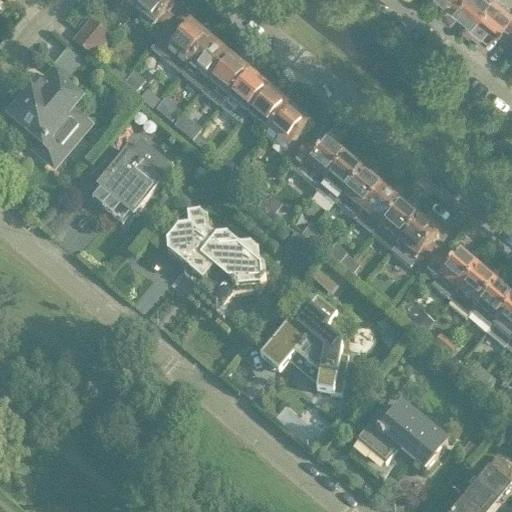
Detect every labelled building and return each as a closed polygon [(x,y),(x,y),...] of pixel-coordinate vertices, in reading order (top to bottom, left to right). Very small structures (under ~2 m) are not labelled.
[(118,0),(109,0),(120,9),(124,4),(118,0)] [(135,14),(146,0),(118,0),(124,4),(135,14)] [(146,0),(135,14),(155,30),(149,36),(160,45),(177,24),(167,16),(175,7),(167,0),(146,0)] [(452,0),(450,2),(448,5),(459,14),(461,12),(469,19),(485,0),(452,0)] [(511,6),(504,0),(485,0),(469,19),(467,21),(478,30),(480,28),(489,35),(501,22),(510,30),(511,27),(511,6)] [(177,24),(160,45),(152,54),(182,79),(209,46),(200,38),(200,34),(191,26),(186,32),(177,24)] [(91,25),(82,36),(102,53),(111,42),(91,25)] [(74,45),(94,62),(102,53),(82,36),(74,45)] [(218,53),(209,46),(182,79),(202,96),(231,60),(223,53),(218,53)] [(68,53),(52,71),(72,88),(88,70),(68,53)] [(222,112),(249,79),(240,71),(239,67),(231,60),(202,96),(222,112)] [(115,73),(112,77),(124,87),(127,83),(127,79),(119,72),(115,73)] [(134,78),(126,87),(137,97),(145,88),(134,78)] [(80,103),(51,79),(35,98),(32,96),(11,120),(11,121),(12,122),(14,124),(42,148),(40,151),(40,159),(49,167),(58,166),(60,163),(91,128),(72,112),(80,103)] [(249,119),(271,93),(262,86),(258,87),(249,79),(222,112),(241,129),(249,119)] [(279,100),(271,93),(249,119),(269,137),(289,113),(279,105),(279,100)] [(148,94),(141,102),(153,112),(159,106),(160,104),(148,94)] [(166,105),(157,116),(171,127),(179,116),(166,105)] [(298,120),(289,113),(269,137),(288,152),(283,159),(294,167),(311,147),(301,138),(311,127),(302,119),(298,120)] [(184,131),(181,135),(193,146),(199,140),(188,131),(184,131)] [(161,184),(175,168),(141,139),(127,156),(131,159),(103,192),(104,193),(94,205),(124,229),(133,218),(135,219),(163,185),(161,184)] [(218,156),(199,140),(193,146),(213,162),(218,156)] [(324,189),(349,160),(337,150),(336,152),(327,145),(320,154),(311,147),(294,167),(302,175),(299,178),(318,194),(324,188),(324,189)] [(358,167),(349,160),(324,189),(342,203),(365,176),(357,169),(358,167)] [(224,164),(221,169),(233,179),(237,175),(236,171),(228,164),(224,164)] [(373,183),(365,176),(342,203),(360,219),(385,190),(374,181),(373,183)] [(252,186),(245,196),(258,208),(265,198),(252,186)] [(395,198),(385,190),(360,219),(379,234),(402,207),(394,200),(395,198)] [(277,209),(268,201),(262,209),(271,217),(277,209)] [(410,214),(402,207),(379,234),(374,241),(392,256),(422,220),(411,212),(410,214)] [(267,286),(266,274),(261,270),(260,268),(260,269),(259,259),(259,258),(258,258),(252,253),(252,252),(251,252),(251,253),(241,254),(241,253),(240,253),(229,244),(229,242),(227,243),(218,244),(216,244),(209,237),(208,226),(200,219),(188,220),(189,232),(179,233),(178,233),(178,234),(168,246),(167,246),(167,247),(168,247),(169,257),(168,257),(168,258),(170,258),(185,270),(185,282),(216,308),(217,319),(218,319),(233,301),(256,299),(260,294),(262,293),(261,292),(267,286)] [(432,229),(422,220),(392,256),(411,272),(415,266),(426,275),(442,256),(431,247),(439,238),(430,231),(432,229)] [(311,229),(303,238),(308,242),(316,234),(311,229)] [(316,234),(308,242),(315,248),(323,239),(316,234)] [(128,244),(120,253),(127,259),(134,250),(128,244)] [(453,265),(443,258),(442,256),(426,275),(437,284),(432,290),(452,306),(481,271),(470,261),(469,263),(460,256),(453,265)] [(347,260),(340,269),(346,274),(353,265),(347,260)] [(353,265),(346,274),(352,279),(359,270),(353,265)] [(491,279),(481,271),(452,306),(470,321),(475,315),(498,288),(490,281),(491,279)] [(506,294),(498,288),(475,315),(493,330),(511,308),(511,296),(507,292),(506,294)] [(341,361),(343,350),(327,337),(337,324),(319,308),(298,333),(291,328),(262,363),(280,379),(298,356),(321,376),(318,397),(343,401),(349,362),(341,361)] [(511,308),(493,330),(488,337),(506,352),(511,345),(511,308)] [(444,341),(436,350),(442,354),(450,345),(444,341)] [(450,345),(442,354),(448,359),(455,350),(450,345)] [(481,371),(473,381),(478,385),(486,376),(481,371)] [(495,384),(486,376),(478,385),(488,393),(495,384)] [(403,413),(391,427),(381,419),(357,447),(359,449),(352,457),(384,483),(396,469),(403,475),(411,465),(426,477),(448,451),(403,413)] [(470,459),(471,458),(472,456),(473,455),(473,454),(473,453),(472,452),(472,450),(470,449),(469,448),(468,448),(467,448),(465,448),(464,448),(463,449),(462,450),(461,451),(460,453),(460,454),(460,455),(461,457),(462,458),(463,459),(464,460),(465,460),(466,460),(468,460),(470,459)] [(511,511),(511,471),(498,460),(486,474),(489,477),(459,511),(491,511),(508,493),(511,496),(511,511)]
